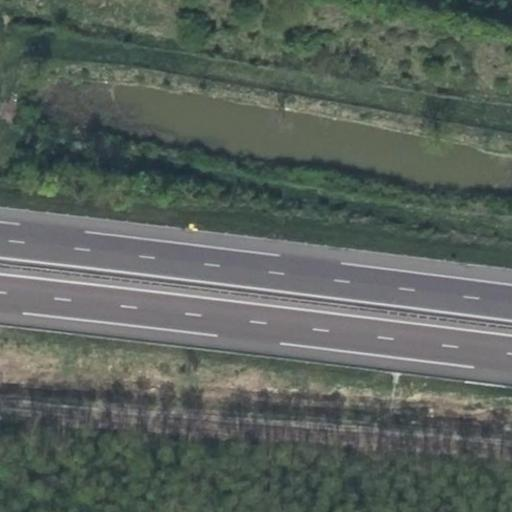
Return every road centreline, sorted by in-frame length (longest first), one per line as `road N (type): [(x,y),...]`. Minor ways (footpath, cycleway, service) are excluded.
road 1 (motorway): [(0,292),(511,354)]
road 2 (motorway): [(511,302),(0,241)]
